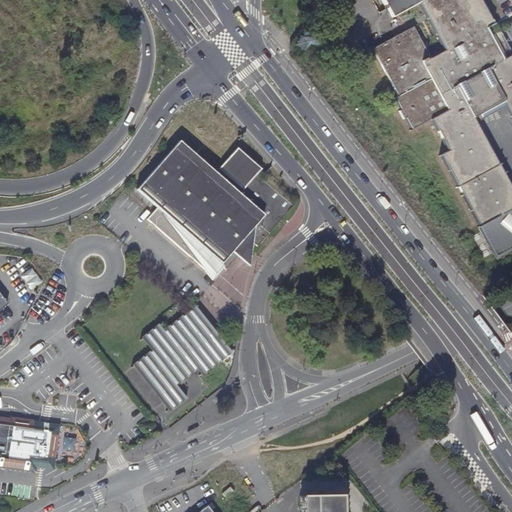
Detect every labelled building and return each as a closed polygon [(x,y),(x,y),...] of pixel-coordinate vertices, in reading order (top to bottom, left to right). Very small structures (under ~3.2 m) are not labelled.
[(413,27),(372,49),(399,96),(395,98),(402,110),(399,111),(404,119),(406,118),(413,129),(432,119),(449,150),(441,155),(480,226),(511,208),(511,189),(472,117),(503,100),(511,116),(511,54),(503,60),(485,28),(493,23),(480,0),(382,0),(393,17),(403,12),(419,3),(445,50),(430,58),(413,27)] [(511,52),(495,23),(493,23),(485,28),(503,60),(511,54),(511,52)] [(137,188),(151,200),(221,262),(221,264),(226,269),(237,255),(233,251),(256,223),(253,242),(258,245),(296,202),(261,170),(261,168),(238,146),(215,172),(194,153),(179,140),(137,188)] [(249,266),(253,242),(256,223),(233,251),(237,255),(249,266)] [(0,311),(9,305),(0,292),(0,311)] [(204,371),(227,352),(194,309),(163,333),(158,326),(147,335),(156,348),(136,363),(170,407),(186,396),(176,383),(199,365),(204,371)] [(57,436),(55,436),(56,426),(30,422),(29,419),(8,416),(6,422),(0,421),(0,461),(32,466),(34,460),(48,462),(49,460),(53,460),(57,436)] [(223,493),(227,498),(235,491),(231,486),(223,493)] [(300,495),(300,511),(340,511),(340,494),(300,495)]
